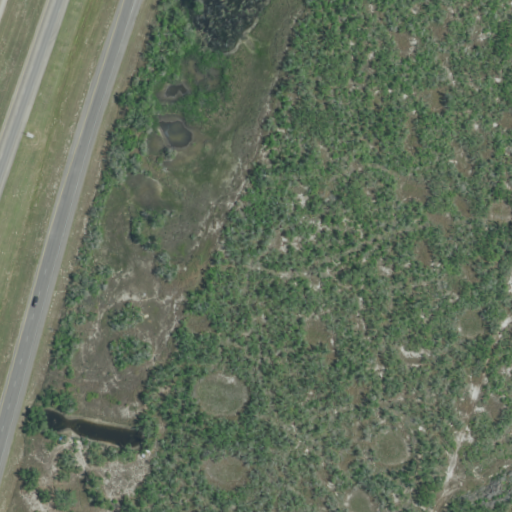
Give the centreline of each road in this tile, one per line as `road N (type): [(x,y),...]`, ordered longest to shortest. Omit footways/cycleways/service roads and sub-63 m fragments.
road 1 (trunk): [(0,450),(130,0)]
road 2 (trunk): [(0,165),(57,0)]
